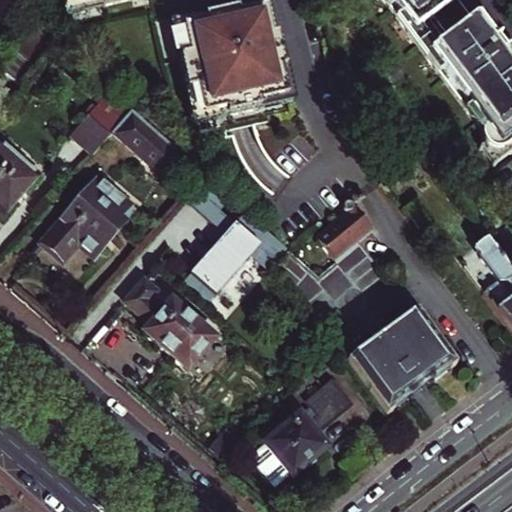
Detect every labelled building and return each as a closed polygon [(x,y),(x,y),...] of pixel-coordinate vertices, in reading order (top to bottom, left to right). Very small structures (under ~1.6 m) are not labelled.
[(98,5),(97,4),(96,5),(94,0),(89,0),(66,5),(64,0),(57,0),(61,14),(98,5)] [(64,0),(66,5),(89,0),(94,0),(96,5),(97,4),(116,0),(163,0),(169,25),(173,24),(174,26),(172,27),(179,55),(174,56),(174,58),(181,88),(181,89),(186,88),(192,115),(220,109),(221,114),(222,114),(253,107),(255,107),(254,102),(281,96),(275,67),(280,66),(279,64),(273,33),(268,34),(264,17),(263,16),(254,18),(252,9),(250,9),(250,7),(259,5),(257,0),(64,0)] [(511,137),(511,136),(511,76),(510,78),(497,60),(502,56),(475,20),(470,23),(451,0),(378,0),(479,134),(479,136),(479,139),(480,142),(481,145),(482,146),(483,149),(485,150),(487,151),(489,152),(492,153),(494,154),(496,154),(500,153),(503,151),(505,150),(507,148),(509,145),(510,142),(511,140),(511,137)] [(263,16),(264,17),(266,17),(263,4),(259,5),(250,7),(250,9),(252,9),(254,18),(263,16)] [(172,27),(174,26),(173,24),(169,25),(165,26),(172,59),(174,58),(174,56),(179,55),(172,27)] [(29,69),(50,45),(27,25),(6,49),(29,69)] [(281,96),(254,102),(255,107),(253,107),(254,109),(290,101),(281,64),(279,64),(280,66),(275,67),(281,96)] [(223,116),(222,114),(221,114),(220,109),(192,115),(186,88),(181,89),(181,88),(179,88),(187,124),(223,116)] [(83,141),(94,151),(111,131),(128,110),(108,93),(85,119),(94,128),(83,141)] [(128,110),(111,131),(155,170),(175,147),(130,109),(128,110)] [(0,218),(2,220),(38,179),(0,145),(0,218)] [(483,149),(482,146),(476,150),(490,169),(509,155),(505,150),(503,151),(500,153),(496,154),(494,154),(492,153),(489,152),(487,151),(485,150),(483,149)] [(252,254),(270,270),(292,249),(247,210),(237,222),(221,209),(231,197),(206,174),(186,197),(226,232),(180,285),(205,308),(252,254)] [(115,224),(126,211),(94,183),(36,250),(58,270),(74,251),(89,264),(120,229),(115,224)] [(336,262),(357,243),(371,230),(372,229),(350,204),(347,202),(344,201),(342,201),(339,202),(338,204),(338,206),(339,208),(341,209),(343,210),(344,211),(315,238),(315,240),(336,262)] [(424,222),(413,208),(405,215),(411,224),(410,224),(415,230),(424,222)] [(480,293),(511,334),(511,277),(497,257),(484,241),(469,252),(493,283),(480,293)] [(289,291),(383,418),(390,413),(389,411),(402,401),(404,402),(410,397),(409,396),(423,385),(424,387),(432,381),(431,379),(446,368),(447,370),(452,366),(411,312),(382,334),(372,321),(400,300),(357,243),(336,262),(319,277),(292,249),(270,270),(289,291)] [(168,246),(154,263),(163,271),(178,254),(168,246)] [(511,249),(510,247),(497,257),(511,277),(511,249)] [(179,375),(208,342),(138,281),(119,303),(141,322),(131,333),(179,375)] [(348,408),(332,389),(263,446),(264,447),(252,457),(251,464),(272,489),(287,476),(290,479),(339,439),(327,425),(348,408)] [(350,479),(373,460),(362,447),(339,466),(350,479)]
